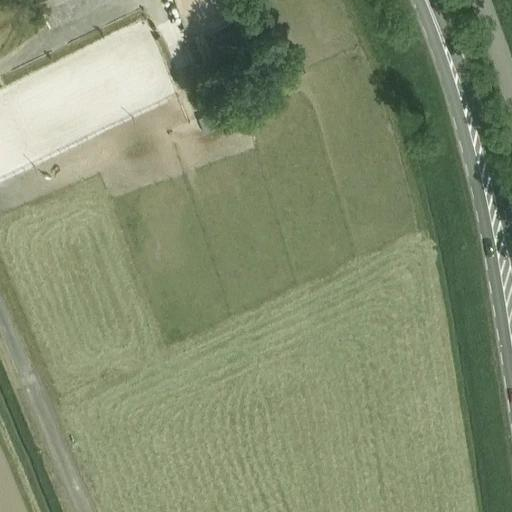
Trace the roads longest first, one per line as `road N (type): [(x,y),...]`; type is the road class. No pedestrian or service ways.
road 1 (primary): [(441,40),(511,388)]
road 2 (primary): [(511,245),(469,90),(441,40)]
road 3 (unclassified): [(83,511),(0,312)]
